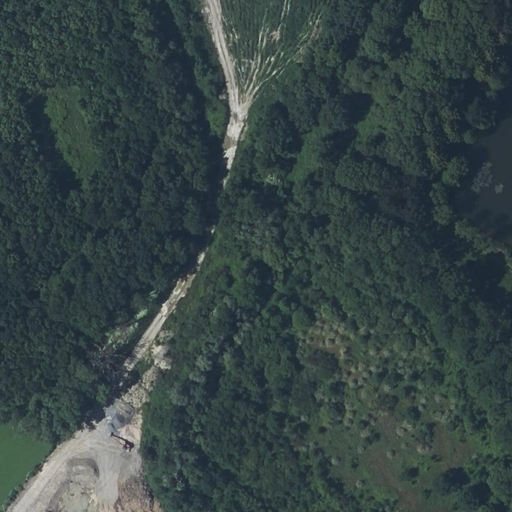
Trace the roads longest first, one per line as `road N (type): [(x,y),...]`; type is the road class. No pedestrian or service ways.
road 1 (track): [(160,0),(193,78),(217,212),(141,343),(19,511)]
road 2 (track): [(511,269),(444,222),(431,182)]
